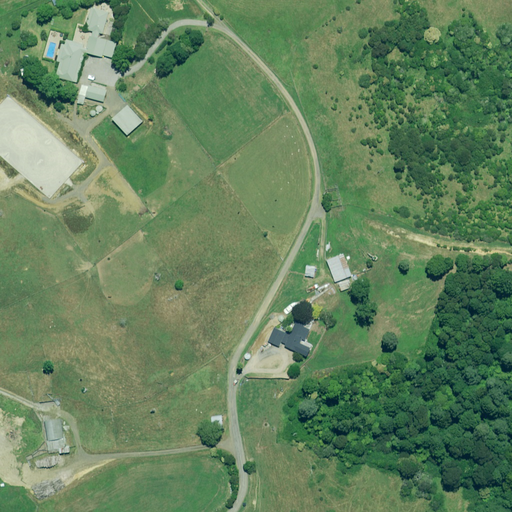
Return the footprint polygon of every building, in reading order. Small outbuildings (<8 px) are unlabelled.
[(89,7),(84,29),(92,32),(91,36),(89,35),(85,48),(82,48),(83,44),(66,40),(65,45),(61,44),(56,62),(59,62),(56,77),(75,82),(83,53),(101,57),(102,55),(111,58),(115,43),(97,38),(98,34),(101,34),(107,12),(89,7)] [(78,103),(83,105),(85,98),(104,102),(106,90),(82,85),(78,103)] [(127,106),(113,120),(127,136),(142,122),(127,106)] [(338,281),(341,289),(350,286),(347,278),(352,276),(343,254),(327,260),(335,282),(338,281)] [(306,322),(298,318),(291,333),(286,331),(285,332),(274,327),(268,341),(279,346),(281,342),(286,344),(285,346),(307,356),(311,348),(300,343),(302,339),(305,341),(310,329),(304,326),(306,322)] [(46,437),(47,451),(51,451),(51,452),(52,452),(52,451),(58,450),(59,454),(70,452),(69,447),(63,448),(60,420),(46,421),(47,437),(46,437)]
